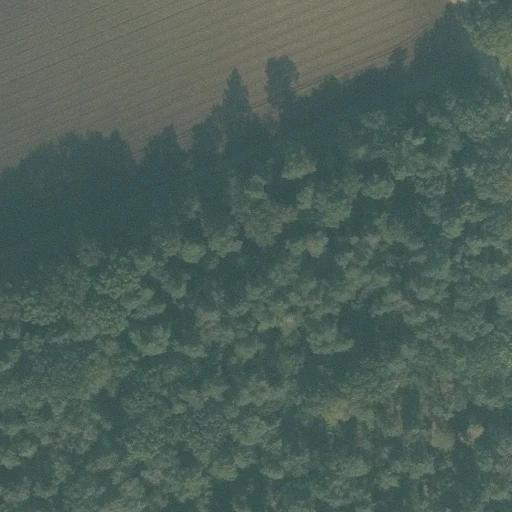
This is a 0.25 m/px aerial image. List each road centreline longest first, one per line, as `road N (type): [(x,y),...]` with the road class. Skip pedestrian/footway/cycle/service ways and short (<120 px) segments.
road 1 (track): [(493,133),(0,352)]
road 2 (track): [(119,300),(135,511)]
road 3 (unclassified): [(467,0),(511,141)]
